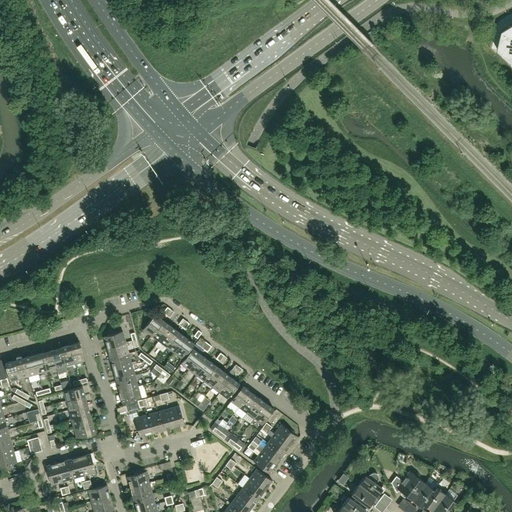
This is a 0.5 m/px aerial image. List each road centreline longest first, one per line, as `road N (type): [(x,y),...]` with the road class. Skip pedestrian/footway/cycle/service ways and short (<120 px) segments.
road 1 (primary): [(172,149),(285,237),(444,310),(511,354)]
road 2 (primary): [(511,322),(281,200),(197,131)]
road 3 (secondary): [(197,131),(378,0)]
road 4 (tertiary): [(0,268),(172,149)]
road 5 (secondary): [(338,0),(180,112)]
road 6 (tertiary): [(157,131),(0,238)]
road 7 (primary): [(55,0),(80,42),(157,131)]
road 8 (primary): [(180,112),(96,0)]
road 9 (residential): [(0,484),(34,476),(39,460),(94,445),(113,452)]
road 10 (residential): [(113,452),(104,383),(93,375),(82,331)]
